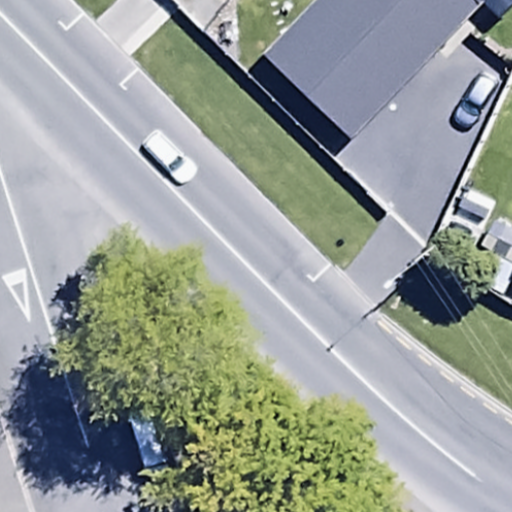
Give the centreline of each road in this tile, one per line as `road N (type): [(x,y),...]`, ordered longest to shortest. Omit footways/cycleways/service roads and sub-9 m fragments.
road 1 (tertiary): [(0,16),(435,453),(511,506)]
road 2 (residential): [(110,511),(0,216)]
